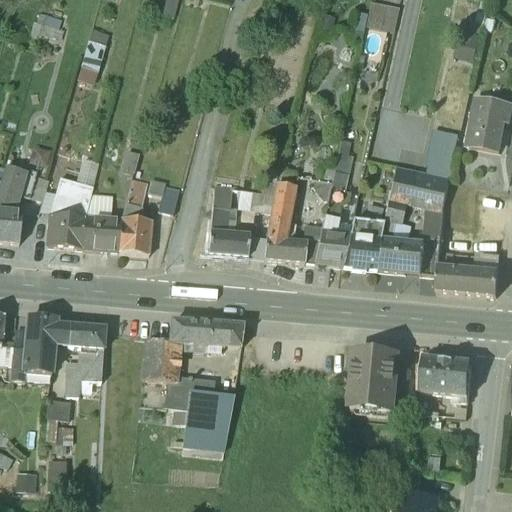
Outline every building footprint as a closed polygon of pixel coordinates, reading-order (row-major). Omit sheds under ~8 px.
[(370,6),(365,31),(391,37),(396,11),(370,6)] [(366,18),(355,16),(348,47),(359,50),(366,18)] [(59,48),(65,24),(48,20),(42,43),(59,48)] [(469,24),(469,34),(489,33),(488,23),(469,24)] [(110,39),(94,35),(88,62),(103,66),(110,39)] [(456,62),(474,66),(480,40),(462,36),(456,62)] [(510,111),(477,104),(467,153),(492,158),(498,127),(507,128),(510,111)] [(439,139),(431,182),(449,186),(457,143),(439,139)] [(349,148),(339,146),(336,159),(346,161),(349,148)] [(153,176),(156,162),(136,158),(133,171),(153,176)] [(330,186),(329,195),(341,197),(346,181),(350,162),(346,161),(336,159),(333,175),(330,186)] [(333,175),(319,172),(317,184),(330,186),(333,175)] [(0,248),(17,250),(20,219),(11,219),(16,202),(22,180),(19,179),(3,174),(0,184),(0,248)] [(431,182),(394,174),(387,206),(404,210),(404,211),(426,215),(443,217),(449,186),(431,182)] [(35,179),(20,175),(19,179),(22,180),(16,202),(28,205),(34,183),(35,179)] [(302,180),(279,175),(275,191),(293,194),(295,183),(301,184),(302,180)] [(48,187),(34,183),(28,205),(41,208),(48,187)] [(58,184),(49,221),(83,224),(84,224),(91,193),(58,184)] [(145,190),(130,186),(124,212),(140,213),(145,190)] [(259,199),(247,198),(246,205),(250,206),(249,215),(270,218),(275,191),(261,188),(259,199)] [(293,231),(287,230),(293,194),(275,191),(270,218),(265,245),(263,265),(303,269),(303,268),(305,249),(301,248),(291,247),(293,231)] [(178,196),(163,192),(156,217),(171,221),(178,196)] [(231,193),(213,192),(211,214),(227,216),(228,205),(230,205),(231,193)] [(341,197),(329,195),(323,222),(318,245),(313,270),(342,273),(348,242),(332,240),(341,197)] [(404,210),(387,206),(382,229),(378,245),(392,247),(395,229),(400,230),(404,211),(404,210)] [(140,213),(124,212),(120,225),(120,227),(117,259),(147,262),(150,227),(137,226),(140,213)] [(248,242),(225,241),(227,216),(211,214),(206,260),(246,264),(248,242)] [(443,217),(426,215),(423,250),(422,258),(439,259),(443,217)] [(323,222),(307,220),(302,244),(318,245),(323,222)] [(83,224),(49,221),(46,253),(80,256),(83,224)] [(84,224),(83,224),(80,256),(117,259),(120,227),(84,224)] [(382,229),(351,226),(348,242),(342,273),(350,274),(349,278),(363,279),(364,275),(375,276),(378,245),(382,229)] [(265,245),(248,242),(246,264),(263,265),(265,245)] [(318,245),(302,244),(301,248),(305,249),(303,268),(313,270),(318,245)] [(392,247),(378,245),(375,276),(420,281),(422,258),(423,250),(392,247)] [(439,259),(422,258),(420,281),(437,283),(438,274),(439,259)] [(499,264),(481,262),(479,278),(497,280),(499,264)] [(479,278),(438,274),(437,283),(435,297),(495,303),(497,280),(479,278)] [(55,326),(27,324),(24,356),(24,357),(22,380),(24,380),(49,382),(52,351),(67,352),(68,332),(54,331),(55,326)] [(242,332),(171,327),(168,348),(168,349),(178,349),(185,350),(240,354),(242,332)] [(103,335),(68,332),(67,352),(79,353),(78,369),(67,368),(64,402),(77,402),(79,386),(100,388),(103,335)] [(168,348),(145,345),(142,371),(141,386),(173,390),(174,390),(174,384),(177,356),(178,349),(168,349),(168,348)] [(0,371),(10,372),(11,356),(12,350),(0,348),(0,371)] [(24,356),(11,356),(10,372),(9,387),(24,388),(24,380),(22,380),(24,357),(24,356)] [(373,356),(370,357),(370,359),(355,358),(350,414),(393,417),(398,362),(382,361),(382,358),(381,356),(373,356)] [(471,370),(423,365),(421,378),(420,397),(468,402),(471,370)] [(189,386),(174,384),(174,390),(173,390),(170,415),(174,416),(185,417),(187,399),(188,399),(189,386)] [(211,388),(189,386),(188,399),(210,401),(211,388)] [(188,399),(187,399),(185,417),(184,431),(226,436),(232,403),(210,401),(188,399)] [(425,407),(406,406),(405,417),(423,419),(424,419),(425,407)] [(70,407),(48,407),(48,427),(70,427),(70,407)] [(185,417),(174,416),(172,429),(184,431),(185,417)] [(226,436),(184,431),(181,451),(223,456),(226,436)] [(69,463),(53,463),(52,485),(68,486),(69,463)] [(420,477),(394,475),(391,499),(397,500),(397,499),(418,501),(420,477)] [(418,501),(397,499),(397,500),(395,511),(436,511),(437,503),(418,501)]
